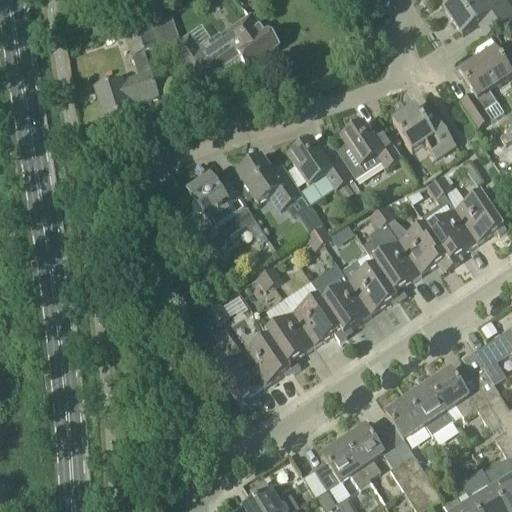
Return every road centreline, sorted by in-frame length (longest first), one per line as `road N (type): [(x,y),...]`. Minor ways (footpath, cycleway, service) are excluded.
road 1 (primary): [(77,511),(57,303),(9,0)]
road 2 (residential): [(195,511),(192,504),(240,458),(511,273)]
road 3 (residential): [(103,176),(403,79),(400,0)]
